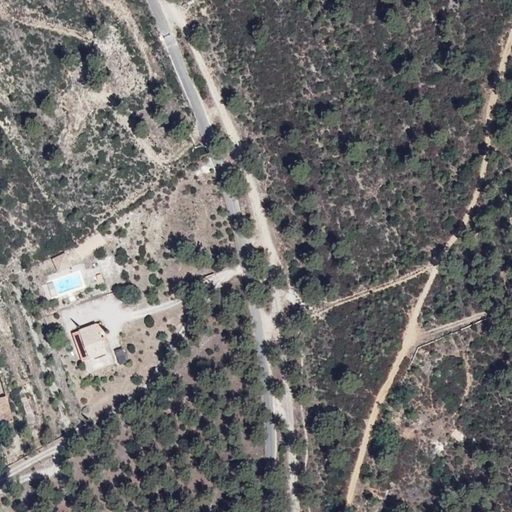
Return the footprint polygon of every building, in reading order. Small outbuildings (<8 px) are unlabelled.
[(51,258),(57,272),(71,266),(65,252),(51,258)] [(45,297),(56,294),(53,283),(42,286),(45,297)] [(95,320),(70,328),(80,359),(105,351),(95,320)] [(119,364),(128,360),(123,347),(114,351),(119,364)] [(0,436),(19,431),(0,394),(0,436)]
